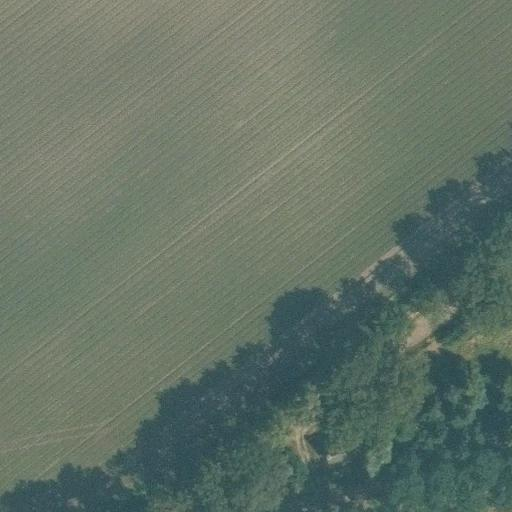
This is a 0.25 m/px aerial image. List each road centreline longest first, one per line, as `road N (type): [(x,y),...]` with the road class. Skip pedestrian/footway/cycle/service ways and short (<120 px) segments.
road 1 (track): [(174,511),(511,253)]
road 2 (track): [(270,511),(511,461)]
